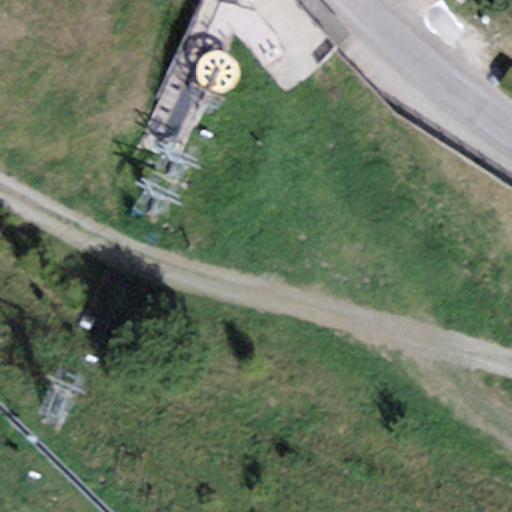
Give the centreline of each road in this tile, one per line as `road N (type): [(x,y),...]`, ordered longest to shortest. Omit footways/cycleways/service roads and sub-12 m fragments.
road 1 (track): [(511,370),(162,273),(58,233),(0,199)]
road 2 (track): [(511,144),(340,0)]
